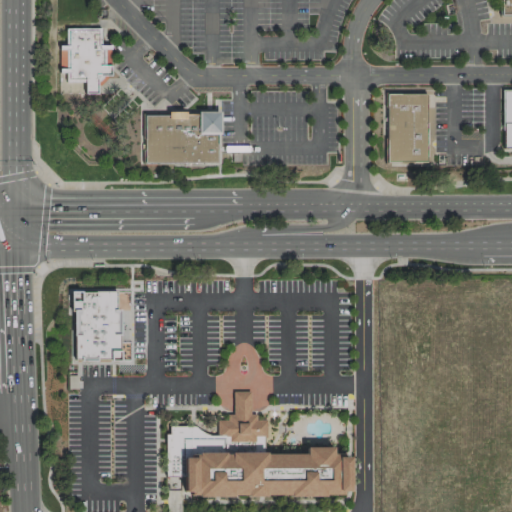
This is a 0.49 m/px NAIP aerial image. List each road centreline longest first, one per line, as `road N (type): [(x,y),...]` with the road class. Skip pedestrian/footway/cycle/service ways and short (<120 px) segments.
road 1 (secondary): [(16,243),(511,244)]
road 2 (primary): [(15,211),(13,0)]
road 3 (secondary): [(195,209),(15,211)]
road 4 (secondary): [(511,207),(354,205)]
road 5 (primary): [(20,392),(16,243)]
road 6 (secondary): [(242,244),(256,231),(331,226),(354,205)]
road 7 (primary): [(24,511),(20,392)]
